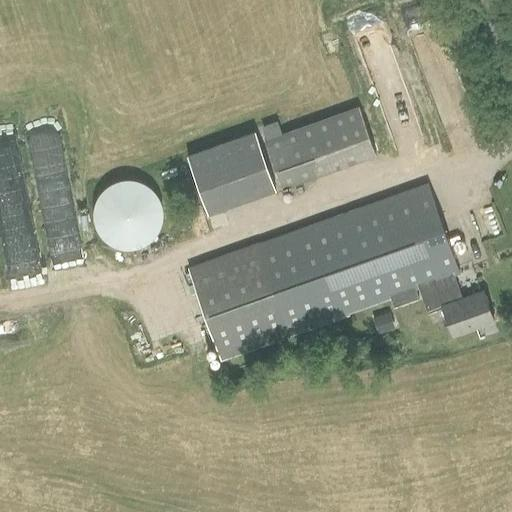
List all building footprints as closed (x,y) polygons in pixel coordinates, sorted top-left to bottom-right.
[(374,104),(290,128),(288,122),(201,147),(218,207),(389,158),(374,104)] [(53,227),(83,221),(66,135),(35,142),(53,227)] [(119,247),(128,248),(137,247),(146,244),(153,238),(159,231),(163,223),(164,214),(163,205),(159,196),(154,189),(147,183),(138,180),(129,178),(120,179),(112,183),(104,188),(99,195),(95,204),(94,213),(95,222),(98,230),(104,238),(111,243),(119,247)] [(259,242),(188,267),(219,356),(346,312),(345,311),(391,295),(395,308),(420,299),(416,286),(419,285),(429,313),(444,308),(453,334),(494,320),(484,291),(463,298),(454,273),(459,271),(450,245),(448,239),(429,184),(260,243),(259,242)] [(459,235),(448,239),(450,245),(461,241),(459,235)] [(385,328),(393,326),(390,315),(382,317),(385,328)]
